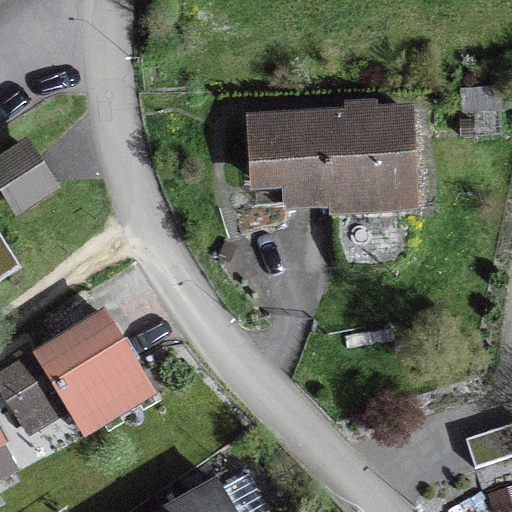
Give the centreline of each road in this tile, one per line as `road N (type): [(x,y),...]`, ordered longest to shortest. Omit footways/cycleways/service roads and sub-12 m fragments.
road 1 (residential): [(371,511),(236,361),(151,228)]
road 2 (residential): [(151,228),(59,0)]
road 3 (residential): [(0,339),(151,228)]
